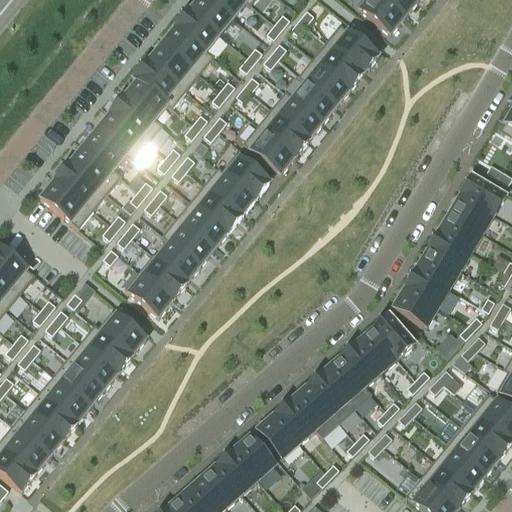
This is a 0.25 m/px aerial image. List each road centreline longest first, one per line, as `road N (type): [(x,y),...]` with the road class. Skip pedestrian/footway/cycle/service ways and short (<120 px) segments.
road 1 (residential): [(115,511),(363,298),(511,40)]
road 2 (residential): [(0,169),(139,0)]
